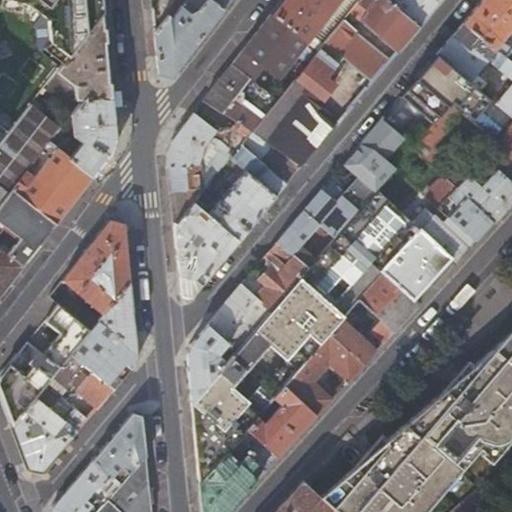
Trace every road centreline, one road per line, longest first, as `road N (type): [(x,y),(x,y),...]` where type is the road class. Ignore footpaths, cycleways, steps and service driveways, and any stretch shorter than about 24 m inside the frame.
road 1 (residential): [(469,0),(165,348)]
road 2 (residential): [(511,229),(248,511)]
road 3 (residential): [(0,337),(149,131)]
road 4 (residential): [(165,348),(149,131)]
road 5 (residential): [(149,131),(253,0)]
road 6 (residential): [(183,511),(165,348)]
road 7 (residential): [(149,131),(138,0)]
